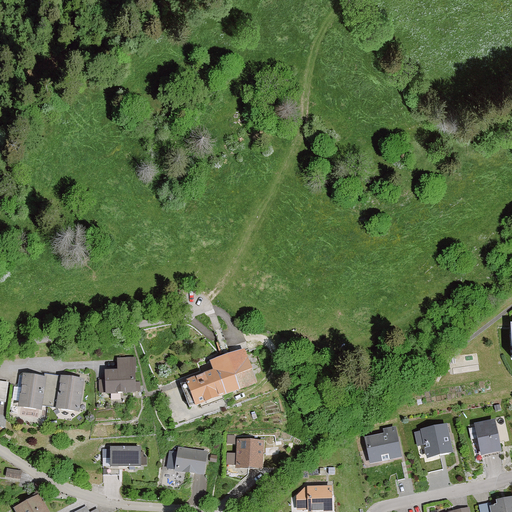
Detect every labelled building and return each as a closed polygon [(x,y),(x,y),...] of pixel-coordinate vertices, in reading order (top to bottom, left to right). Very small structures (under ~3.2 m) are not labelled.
[(210,371),(180,382),(188,407),(256,383),(246,353),(244,349),(207,362),(210,371)] [(117,369),(105,370),(105,380),(99,380),(99,392),(105,392),(105,394),(137,393),(136,357),(117,358),(117,369)] [(44,376),(23,373),(18,406),(42,409),(42,405),(47,405),(52,374),(45,373),(44,376)] [(61,375),(52,374),(47,405),(56,407),(79,410),(84,379),(61,375)] [(0,381),(0,400),(6,401),(8,382),(0,381)] [(495,419),(474,423),(481,455),(501,451),(495,419)] [(421,431),(415,432),(417,446),(424,445),(427,457),(453,452),(447,423),(420,429),(421,431)] [(384,433),(364,437),(367,450),(370,464),(402,457),(396,426),(383,429),(384,433)] [(264,440),(235,440),(235,468),(249,468),(264,469),(264,440)] [(208,451),(178,446),(178,452),(175,469),(175,470),(204,475),(208,451)] [(140,447),(111,447),(111,450),(111,467),(141,467),(141,465),(146,465),(146,458),(141,458),(140,447)] [(175,469),(178,452),(169,451),(166,468),(175,469)] [(424,463),(426,472),(442,469),(440,459),(424,463)] [(396,473),(397,480),(405,478),(401,463),(394,465),(396,473)] [(6,468),(4,479),(19,481),(21,471),(6,468)] [(297,495),(297,509),(308,509),(308,511),(333,511),(332,485),(306,486),(297,495)] [(48,511),(38,494),(31,498),(13,509),(14,511),(48,511)] [(511,511),(511,496),(510,497),(496,500),(497,504),(491,505),(489,505),(490,511),(511,511)] [(490,511),(489,505),(491,505),(490,503),(479,505),(480,511),(490,511)]
